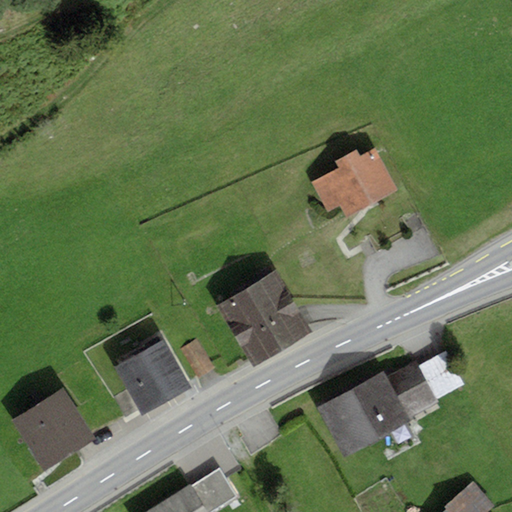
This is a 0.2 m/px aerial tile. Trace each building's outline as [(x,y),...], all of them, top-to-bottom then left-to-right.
[(332,168),(305,182),(319,211),(332,205),(338,217),(388,192),(368,152),(352,160),(348,152),(329,162),(332,168)] [(273,277),(222,308),(255,361),(305,330),(273,277)] [(163,345),(120,369),(144,410),(186,385),(163,345)] [(193,346),(177,356),(191,380),(207,370),(193,346)] [(456,385),(439,352),(410,367),(428,400),(456,385)] [(410,367),(382,382),(400,415),(428,400),(410,367)] [(374,376),(310,412),(337,460),(401,423),(374,376)] [(62,396),(18,423),(45,465),(88,438),(62,396)] [(208,511),(238,493),(220,465),(144,511),(208,511)] [(471,488),(442,511),(487,511),(490,510),(471,488)]
